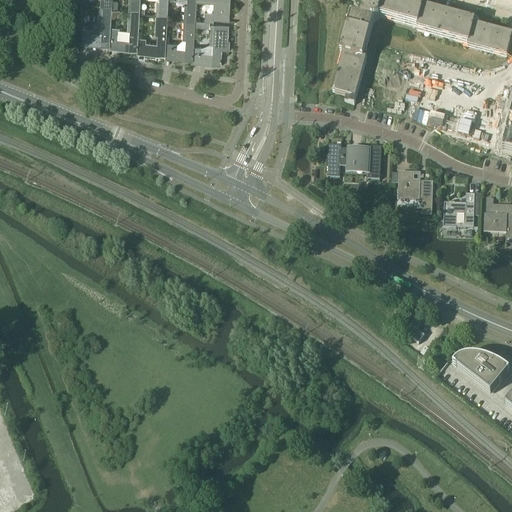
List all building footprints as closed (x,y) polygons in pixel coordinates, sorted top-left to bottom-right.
[(129,0),(129,10),(139,10),(139,0),(129,0)] [(159,0),(160,1),(157,0),(157,2),(156,14),(168,15),(168,1),(168,0),(159,0)] [(168,0),(168,1),(177,2),(176,0),(187,0),(188,2),(187,5),(185,5),(184,19),(195,20),(196,2),(196,1),(196,0),(168,0)] [(196,0),(196,1),(215,2),(215,3),(214,13),(206,12),(205,21),(214,22),(214,19),(229,20),(230,0),(196,0)] [(379,19),(417,30),(469,44),(468,47),(507,57),(510,46),(511,46),(511,36),(511,39),(473,29),(474,26),(423,12),(424,9),(388,0),(383,0),(382,6),(372,3),(370,8),(365,7),(363,14),(358,17),(358,18),(353,17),(342,57),(345,57),(335,96),(346,99),(345,104),(354,107),(366,62),(363,61),(374,23),(375,23),(379,21),(379,19)] [(94,45),(110,46),(111,27),(112,6),(101,6),(100,25),(99,34),(93,34),(93,29),(82,29),(82,41),(94,42),(94,45)] [(110,38),(110,46),(121,47),(121,50),(137,51),(138,38),(139,10),(129,10),(128,31),(130,31),(130,35),(119,34),(120,28),(111,27),(110,38)] [(149,55),(165,56),(166,43),(168,15),(156,14),(155,36),(146,39),(138,38),(137,51),(149,52),(149,55)] [(177,59),(193,60),(194,47),(193,47),(195,20),(184,19),(183,41),(178,44),(166,43),(165,56),(177,56),(177,59)] [(194,47),(193,60),(205,61),(204,64),(221,65),(221,60),(222,60),(222,58),(221,58),(222,50),(229,50),(230,41),(228,41),(229,25),(212,24),(211,45),(204,48),(194,47)] [(507,135),(503,148),(503,147),(503,148),(502,151),(503,151),(503,150),(504,147),(511,150),(511,115),(511,120),(510,120),(510,122),(507,134),(506,135),(507,135)] [(328,148),(327,170),(328,170),(328,177),(340,178),(340,175),(368,177),(368,181),(380,182),(381,150),(369,149),(369,153),(341,152),(341,148),(329,147),(329,148),(328,148)] [(422,201),(421,218),(432,218),(433,184),(412,183),(413,175),(399,175),(398,200),(422,201)] [(473,227),(474,196),(466,196),(466,206),(444,205),(443,230),(456,230),(456,229),(465,230),(465,228),(465,226),(473,227)] [(506,234),(505,245),(511,245),(511,207),(493,207),(493,201),(486,201),(485,233),(506,234)] [(410,327),(404,335),(407,337),(419,345),(418,346),(424,338),(418,333),(418,332),(417,331),(421,326),(415,322),(411,328),(410,327)] [(462,361),(459,363),(456,364),(453,366),(453,367),(491,397),(509,373),(509,372),(507,371),(505,369),(503,367),(501,366),(499,365),(497,363),(493,362),(490,361),(487,360),(483,359),(480,359),(476,359),(473,359),(469,359),(465,360),(462,361)]
